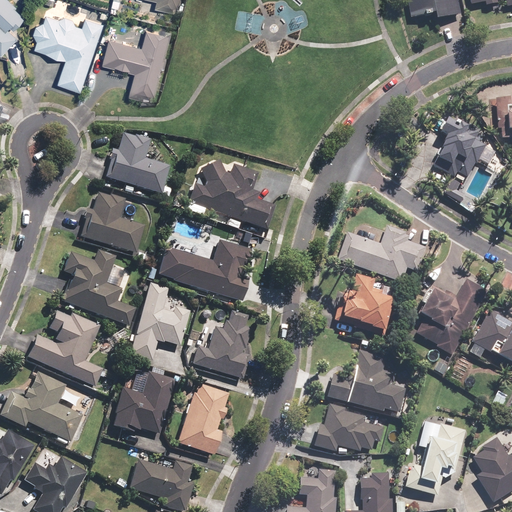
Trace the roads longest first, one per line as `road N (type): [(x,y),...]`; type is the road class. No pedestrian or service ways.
road 1 (residential): [(338,157),(307,219),(275,405),(235,511)]
road 2 (residential): [(511,48),(411,84),(338,157)]
road 3 (residential): [(338,157),(511,263)]
road 4 (residential): [(33,209),(72,150),(57,121),(35,121),(16,147),(24,175)]
